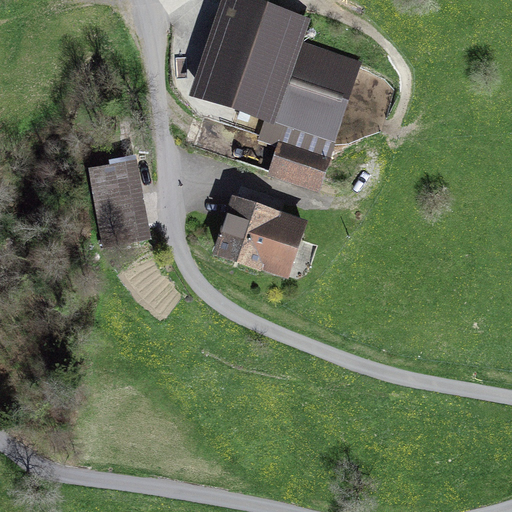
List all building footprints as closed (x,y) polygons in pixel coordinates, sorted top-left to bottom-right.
[(317,20),(248,0),(224,0),(193,105),(341,149),(365,68),(308,51),(317,20)] [(270,169),(274,145),(261,142),(257,167),(270,169)] [(338,166),(282,148),(274,174),(330,192),(338,166)] [(146,171),(95,182),(110,255),(161,244),(146,171)] [(320,232),(240,205),(221,259),(301,286),(320,232)]
